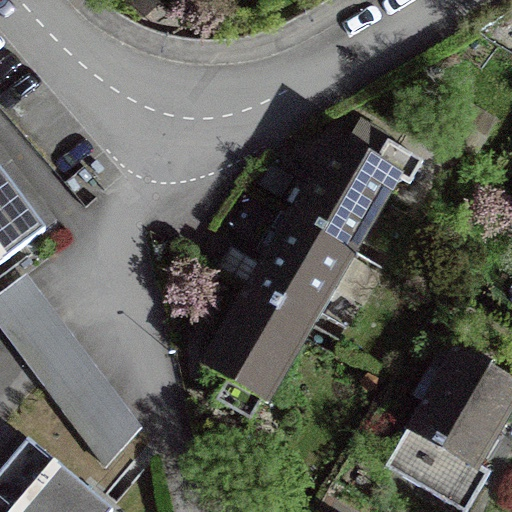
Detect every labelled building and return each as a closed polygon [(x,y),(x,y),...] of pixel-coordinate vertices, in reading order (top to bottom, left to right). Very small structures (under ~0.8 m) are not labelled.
[(287,219),(352,256),(396,181),(407,187),(420,164),(360,130),(348,150),(332,141),(287,219)] [(0,265),(42,234),(17,200),(0,177),(0,265)] [(310,329),(352,256),(287,219),(254,275),(246,289),(245,291),(310,329)] [(246,289),(254,275),(231,262),(223,276),(246,289)] [(29,270),(0,292),(0,332),(111,471),(148,423),(29,270)] [(265,407),(310,329),(245,291),(199,369),(225,384),(213,403),(248,423),(259,404),(265,407)] [(476,470),(511,408),(511,387),(452,353),(384,471),(455,511),(466,511),(487,476),(476,470)] [(5,467),(0,472),(0,511),(107,511),(25,443),(5,467)]
